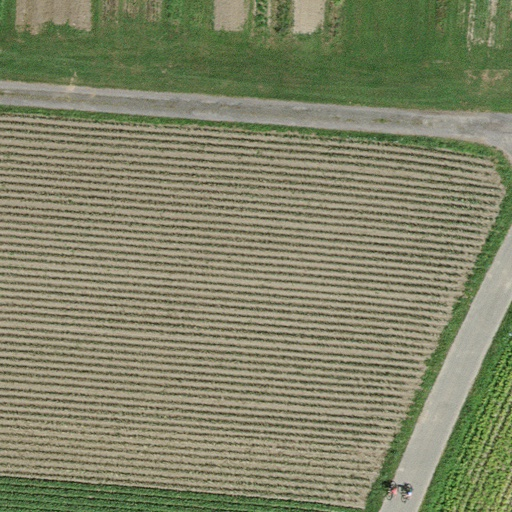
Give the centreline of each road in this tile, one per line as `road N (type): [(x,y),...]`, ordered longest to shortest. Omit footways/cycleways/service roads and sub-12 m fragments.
road 1 (track): [(511,142),(0,99)]
road 2 (track): [(405,511),(511,260)]
